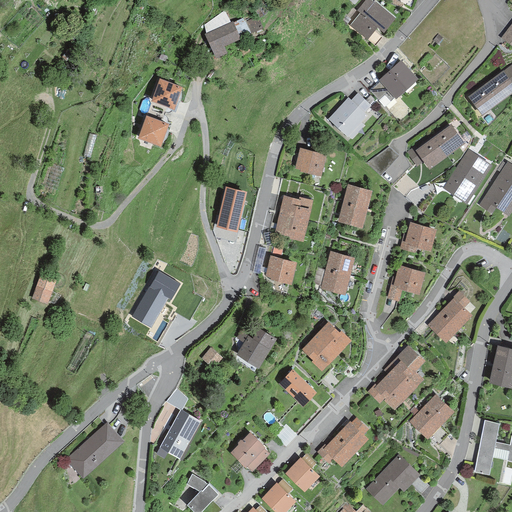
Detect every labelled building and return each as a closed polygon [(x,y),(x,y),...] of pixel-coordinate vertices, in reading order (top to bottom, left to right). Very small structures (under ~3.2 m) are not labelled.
[(372,2),(370,0),(365,0),(357,11),(359,13),(349,25),(367,40),(377,28),(383,33),(395,18),(374,0),(372,2)] [(203,25),(206,33),(230,22),(225,10),(203,25)] [(246,22),(251,33),(263,28),(258,17),(246,22)] [(244,18),(233,22),(240,40),(252,35),(251,33),(246,22),(244,18)] [(206,33),(204,34),(215,59),(227,54),(223,47),(240,40),(233,22),(232,22),(230,22),(206,33)] [(511,23),(501,38),(511,46),(511,23)] [(442,38),(438,34),(433,41),(438,44),(442,38)] [(401,60),(378,80),(379,81),(394,98),(395,99),(418,80),(401,60)] [(503,71),(468,97),(482,116),(511,93),(511,64),(503,71)] [(182,87),(159,79),(151,102),(174,111),(182,87)] [(384,107),(394,98),(379,81),(369,90),(384,107)] [(357,93),(350,100),(364,113),(371,106),(357,93)] [(350,100),(347,98),(327,119),(347,138),(348,137),(352,140),(364,126),(361,123),(367,116),(364,113),(350,100)] [(169,124),(146,115),(137,138),(160,147),(169,124)] [(416,167),(423,162),(428,170),(465,144),(451,125),(416,149),(414,146),(406,152),(416,167)] [(398,155),(389,147),(368,163),(379,175),(398,155)] [(326,155),(299,148),(294,169),(300,170),(299,172),(321,177),(326,155)] [(492,166),(468,149),(442,188),(466,205),(492,166)] [(511,164),(507,162),(478,205),(491,215),(495,209),(508,217),(511,210),(511,164)] [(347,184),(342,203),(367,209),(372,191),(347,184)] [(226,187),(216,227),(237,233),(247,193),(226,187)] [(283,196),(279,215),(308,222),(313,200),(299,197),(298,200),(283,196)] [(362,230),(367,209),(342,203),(337,222),(362,230)] [(303,242),(308,222),(279,215),(275,234),(289,237),(288,239),(303,242)] [(436,230),(410,222),(406,235),(404,243),(410,244),(409,246),(416,248),(430,252),(436,230)] [(264,234),(267,246),(273,244),(270,232),(264,234)] [(415,253),(416,248),(409,246),(410,244),(404,243),(406,235),(404,234),(399,249),(415,253)] [(266,249),(259,247),(253,273),(260,275),(266,249)] [(274,247),(271,256),(280,259),(282,249),(274,247)] [(330,251),(324,270),(350,277),(355,258),(330,251)] [(271,256),(270,256),(264,277),(291,284),(297,263),(280,259),(271,256)] [(425,273),(398,265),(395,277),(392,286),(398,288),(398,289),(402,290),(419,295),(425,273)] [(345,296),(350,277),(324,270),(319,289),(345,296)] [(180,284),(158,272),(149,287),(148,287),(131,316),(151,327),(168,298),(171,300),(180,284)] [(55,283),(38,276),(28,300),(45,307),(55,283)] [(399,302),(402,290),(398,289),(398,288),(392,286),(395,277),(393,277),(387,298),(399,302)] [(454,298),(464,308),(470,302),(459,291),(453,297),(454,298)] [(454,298),(440,312),(459,330),(472,316),(464,308),(454,298)] [(445,343),(459,330),(440,312),(427,325),(445,343)] [(328,322),(315,336),(337,356),(351,341),(340,331),(339,333),(328,322)] [(276,340),(258,328),(252,338),(241,331),(237,338),(243,342),(235,355),(258,369),(276,340)] [(321,372),(337,356),(315,336),(301,350),(313,361),(311,362),(321,372)] [(407,345),(396,357),(414,374),(416,372),(425,362),(407,345)] [(511,349),(497,346),(488,383),(511,389),(511,349)] [(222,357),(210,347),(201,359),(213,368),(222,357)] [(388,374),(409,395),(423,379),(416,372),(414,374),(396,357),(383,370),(388,374)] [(278,384),(302,407),(316,393),(293,369),(278,384)] [(409,395),(388,374),(376,385),(374,388),(385,399),(383,400),(394,411),(409,395)] [(374,388),(376,385),(375,384),(367,392),(380,403),(383,400),(385,399),(374,388)] [(187,399),(177,389),(166,402),(180,411),(180,410),(181,410),(187,399)] [(436,394),(422,408),(440,426),(454,413),(436,394)] [(414,416),(419,411),(414,407),(410,412),(414,416)] [(427,440),(440,426),(422,408),(419,411),(414,416),(408,422),(427,440)] [(181,410),(180,410),(180,411),(159,448),(167,453),(179,460),(201,422),(181,410)] [(357,417),(351,423),(363,435),(369,429),(357,417)] [(499,424),(484,420),(474,472),(489,475),(492,458),(511,462),(511,436),(509,445),(495,442),(499,424)] [(124,442),(107,422),(65,460),(82,479),(124,442)] [(350,422),(336,436),(355,454),(368,440),(363,435),(351,423),(350,422)] [(296,435),(285,424),(274,435),(285,446),(296,435)] [(237,445),(230,453),(246,468),(247,467),(252,472),(269,454),(264,449),(265,448),(250,432),(242,440),(237,445)] [(342,468),(355,454),(336,436),(326,446),(323,449),(333,459),(342,468)] [(328,464),(333,459),(323,449),(326,446),(324,444),(316,452),(328,464)] [(163,459),(167,453),(159,448),(155,454),(163,459)] [(306,453),(300,458),(310,469),(316,463),(306,453)] [(420,475),(398,455),(365,490),(382,505),(399,488),(404,492),(420,475)] [(300,458),(285,474),(304,492),(319,477),(310,469),(300,458)] [(205,483),(192,474),(186,485),(199,492),(186,505),(193,511),(201,511),(218,495),(208,485),(205,483)] [(282,479),(277,484),(287,494),(292,489),(282,479)] [(287,494),(276,483),(261,499),(274,511),(285,511),(296,502),(287,494)] [(343,509),(339,511),(355,511),(346,502),(341,507),(343,509)]
